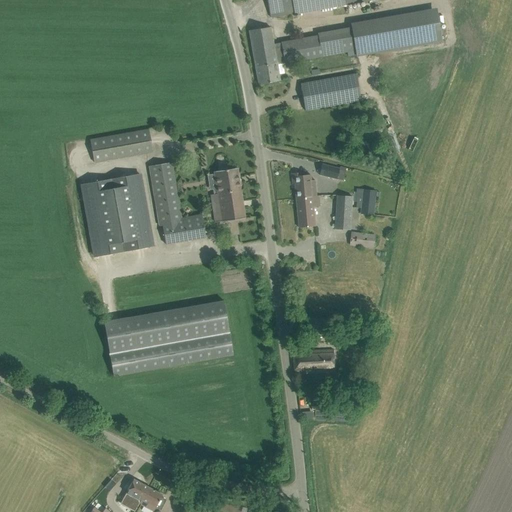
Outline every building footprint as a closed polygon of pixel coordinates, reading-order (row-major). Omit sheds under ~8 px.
[(280,15),(294,13),(294,14),(371,0),(267,0),(271,17),(280,15)] [(357,56),(442,43),(436,9),(351,24),(352,29),(291,41),(281,42),(282,47),(274,49),(277,62),(285,61),(285,63),(288,62),(356,51),(357,56)] [(274,49),(270,27),(249,30),(259,85),(280,81),(277,62),(274,49)] [(305,111),(361,101),(356,73),(300,84),(305,111)] [(94,163),(153,152),(148,129),(90,140),(94,163)] [(202,215),(182,218),(172,162),(148,166),(159,226),(162,225),(165,244),(205,237),(202,215)] [(340,166),(339,168),(321,164),(319,174),(337,178),(337,175),(344,176),(346,168),(340,166)] [(245,217),(238,171),(238,168),(227,170),(225,168),(221,168),(219,171),(214,172),(217,194),(210,196),(213,222),(245,217)] [(94,257),(155,246),(141,173),(80,185),(94,257)] [(293,183),(294,183),(296,198),(317,196),(315,180),(310,180),(310,175),(304,175),(301,176),(301,173),(292,174),(293,183)] [(354,192),(354,197),(357,198),(356,207),(360,208),(360,214),(373,215),(376,191),(357,189),(356,192),(354,192)] [(319,206),(318,200),(318,196),(317,196),(296,198),(299,228),(314,226),(312,207),(319,206)] [(334,229),(349,231),(351,197),(336,196),(334,229)] [(349,245),(373,248),(374,236),(350,233),(349,245)] [(233,354),(222,294),(102,316),(113,376),(233,354)] [(333,320),(317,319),(307,318),(306,333),(315,334),(332,335),(333,320)] [(295,374),(305,374),(334,372),(333,350),(316,350),(306,351),(306,352),(293,353),(295,374)] [(313,410),(302,411),(303,418),(313,417),(313,410)] [(133,480),(121,504),(136,511),(135,511),(136,511),(140,504),(154,511),(158,504),(162,495),(148,487),(133,480)] [(105,498),(113,489),(109,485),(101,494),(105,498)] [(108,511),(97,503),(90,511),(108,511)]
